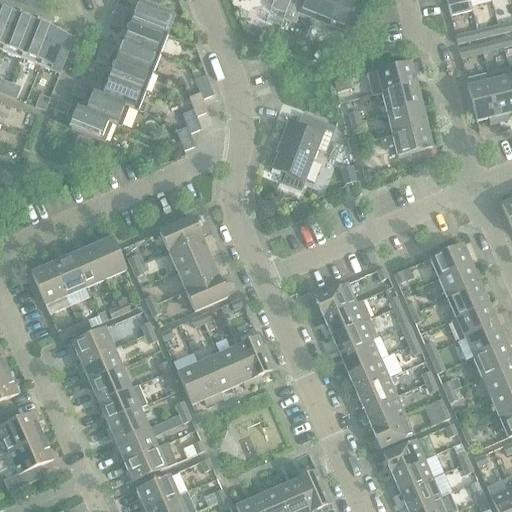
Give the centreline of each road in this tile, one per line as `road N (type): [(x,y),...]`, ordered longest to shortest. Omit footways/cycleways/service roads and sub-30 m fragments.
road 1 (residential): [(0,278),(11,247),(238,143)]
road 2 (residential): [(362,511),(260,277)]
road 3 (residential): [(100,511),(0,294)]
road 4 (residential): [(260,277),(468,188)]
road 5 (residential): [(468,188),(434,48),(412,25),(408,0)]
road 6 (residential): [(238,143),(243,109),(202,0)]
road 7 (residential): [(260,277),(230,209),(238,143)]
